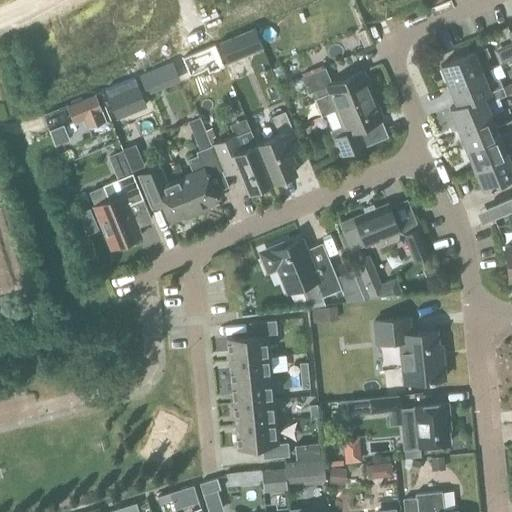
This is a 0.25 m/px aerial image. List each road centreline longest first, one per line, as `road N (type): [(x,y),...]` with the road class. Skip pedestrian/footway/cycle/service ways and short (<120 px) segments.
road 1 (residential): [(192,249),(427,155)]
road 2 (residential): [(192,249),(207,468)]
road 3 (residential): [(468,0),(403,27),(393,42),(427,155)]
road 4 (residential): [(474,313),(494,511)]
road 5 (residential): [(427,155),(463,234),(474,313)]
